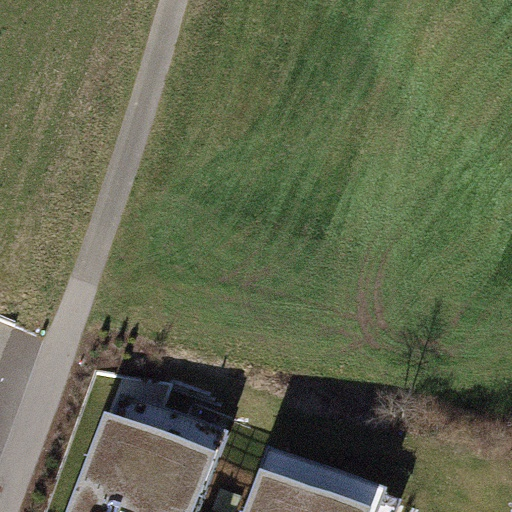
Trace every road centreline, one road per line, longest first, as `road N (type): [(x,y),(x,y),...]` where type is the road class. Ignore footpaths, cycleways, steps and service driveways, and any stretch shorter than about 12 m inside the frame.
road 1 (track): [(81,282),(168,0)]
road 2 (residential): [(3,511),(81,282)]
